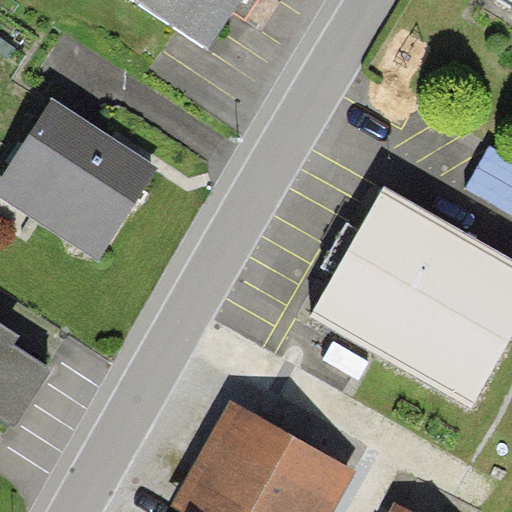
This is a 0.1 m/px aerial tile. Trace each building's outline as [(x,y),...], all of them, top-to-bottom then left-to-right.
[(235,0),(149,0),(209,39),(235,0)] [(151,154),(47,88),(0,160),(0,194),(88,251),(151,154)] [(511,205),(511,154),(491,146),(472,187),(511,205)] [(511,337),(511,257),(373,183),(303,312),(476,405),(511,337)] [(48,352),(0,322),(0,410),(9,416),(48,352)] [(295,511),(328,452),(245,408),(187,511),(295,511)] [(421,511),(402,502),(397,511),(421,511)]
